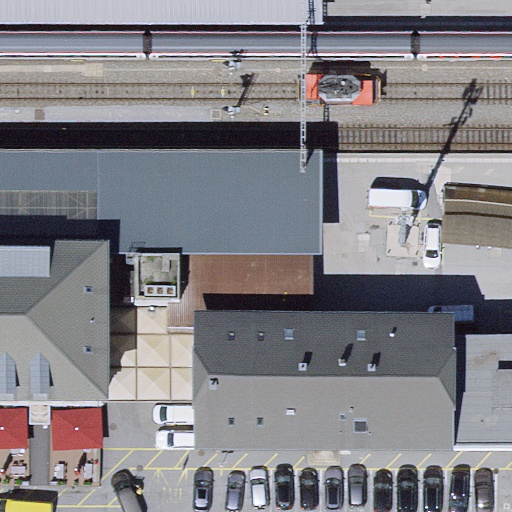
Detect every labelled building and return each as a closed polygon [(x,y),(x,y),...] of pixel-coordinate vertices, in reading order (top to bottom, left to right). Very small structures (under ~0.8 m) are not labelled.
[(0,0),(0,23),(320,24),(319,0),(0,0)] [(0,249),(102,250),(320,250),(321,150),(0,149),(0,249)] [(511,197),(456,189),(448,238),(511,248),(511,197)] [(102,250),(0,249),(0,406),(37,407),(102,407),(102,250)] [(210,332),(211,446),(323,446),(448,445),(447,340),(447,330),(210,332)] [(511,339),(447,340),(448,445),(511,444),(511,339)]
